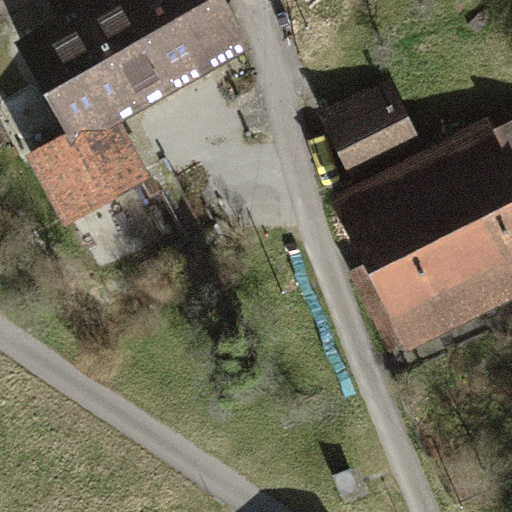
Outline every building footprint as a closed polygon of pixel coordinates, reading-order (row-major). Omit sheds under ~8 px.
[(13,49),(65,139),(22,162),(63,238),(153,188),(120,128),(253,53),(223,0),(48,0),(61,22),(13,49)] [(391,80),(319,117),(356,189),(428,151),(391,80)] [(492,119),(409,162),(490,318),(511,307),(511,125),(499,132),(492,119)] [(409,162),(329,203),(364,269),(351,275),(392,354),(404,347),(410,360),(490,318),(409,162)] [(334,478),(343,499),(361,492),(353,471),(334,478)]
